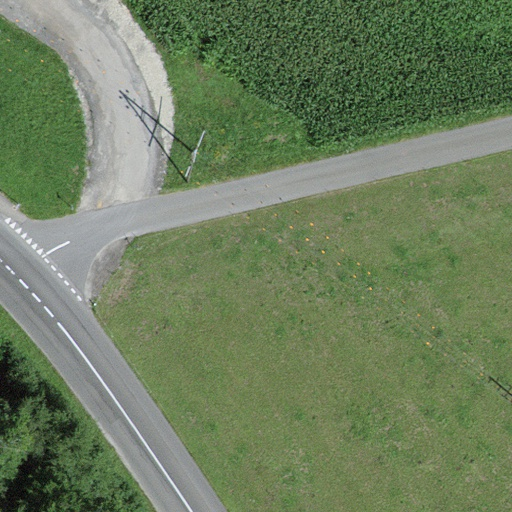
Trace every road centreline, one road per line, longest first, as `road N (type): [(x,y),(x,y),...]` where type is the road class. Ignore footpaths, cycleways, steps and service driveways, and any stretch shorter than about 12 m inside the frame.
road 1 (unclassified): [(13,270),(61,242),(195,202),(511,128)]
road 2 (tertiary): [(13,270),(191,511)]
